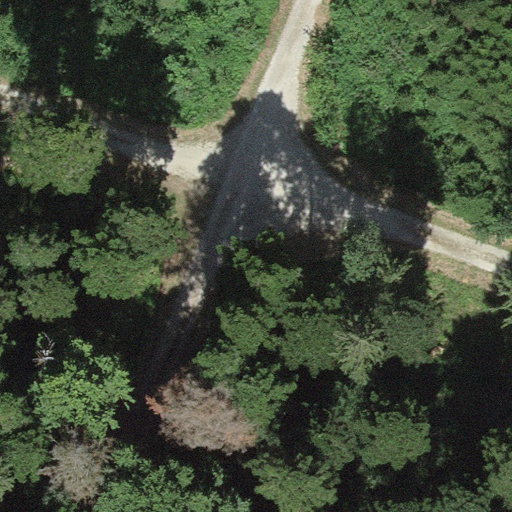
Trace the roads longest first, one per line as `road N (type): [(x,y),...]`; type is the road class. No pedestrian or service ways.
road 1 (track): [(136,511),(264,231)]
road 2 (track): [(264,231),(0,123)]
road 3 (track): [(511,297),(447,272),(264,231)]
road 4 (track): [(264,231),(339,0)]
